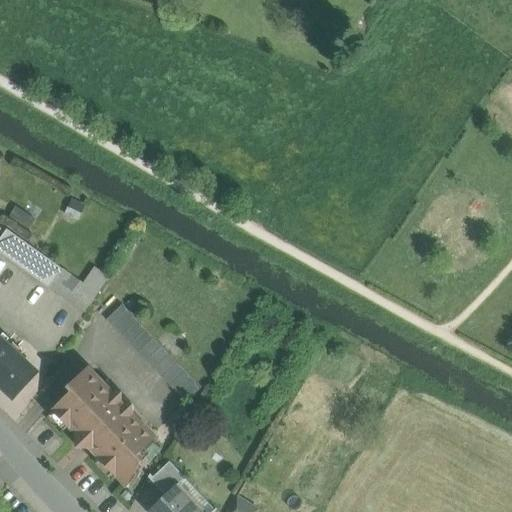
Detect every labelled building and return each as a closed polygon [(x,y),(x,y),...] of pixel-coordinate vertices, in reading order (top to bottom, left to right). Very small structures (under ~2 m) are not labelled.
[(50,288),(63,270),(30,246),(17,264),(50,288)] [(97,295),(63,270),(50,288),(84,313),(97,295)] [(202,388),(122,306),(106,321),(186,403),(202,388)] [(38,374),(0,338),(0,388),(13,401),(38,374)] [(156,438),(88,368),(67,389),(71,393),(52,412),(69,430),(69,429),(72,432),(77,433),(77,448),(93,448),(93,453),(95,456),(95,457),(116,479),(117,478),(126,488),(142,462),(136,457),(156,438)] [(169,462),(153,478),(151,475),(149,479),(165,496),(175,487),(185,479),(169,462)] [(165,496),(148,511),(198,511),(175,487),(165,496)] [(257,511),(258,510),(237,498),(228,511),(257,511)]
